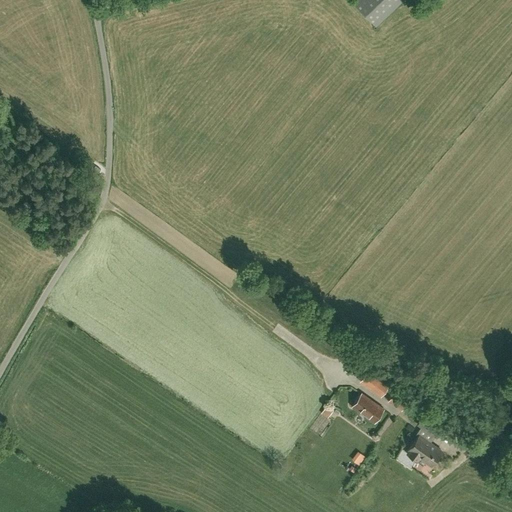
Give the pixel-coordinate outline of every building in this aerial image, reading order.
[(376,25),(399,2),(401,0),(355,0),(353,2),(376,25)] [(376,376),(369,387),(381,395),(389,385),(376,376)] [(389,399),(402,409),(410,398),(397,388),(389,399)] [(361,393),(352,405),(375,421),(384,409),(361,393)] [(327,405),(321,413),(327,417),(333,409),(327,405)] [(425,413),(418,423),(435,435),(437,437),(444,427),(425,413)] [(419,434),(417,436),(409,449),(410,449),(407,453),(417,460),(420,457),(431,464),(442,450),(430,442),(419,434)] [(351,460),(358,465),(364,457),(357,451),(351,460)]
